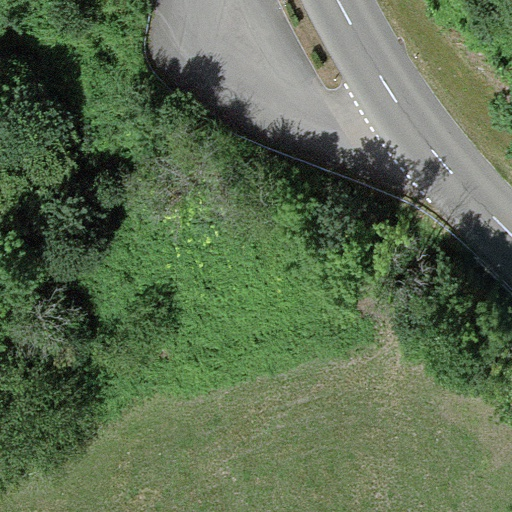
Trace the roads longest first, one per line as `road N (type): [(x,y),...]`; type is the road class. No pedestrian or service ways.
road 1 (track): [(0,303),(32,338),(100,365),(511,278)]
road 2 (tertiary): [(337,0),(422,136),(511,235)]
